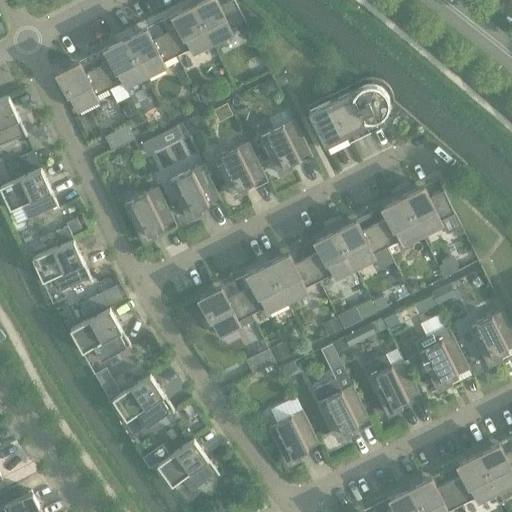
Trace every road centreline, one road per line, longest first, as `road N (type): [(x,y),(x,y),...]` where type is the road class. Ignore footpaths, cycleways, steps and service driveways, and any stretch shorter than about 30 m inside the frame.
road 1 (residential): [(137,282),(420,141)]
road 2 (residential): [(137,282),(73,167),(18,40)]
road 3 (residential): [(282,506),(137,282)]
road 4 (residential): [(282,506),(511,397)]
road 5 (residential): [(94,511),(0,380)]
